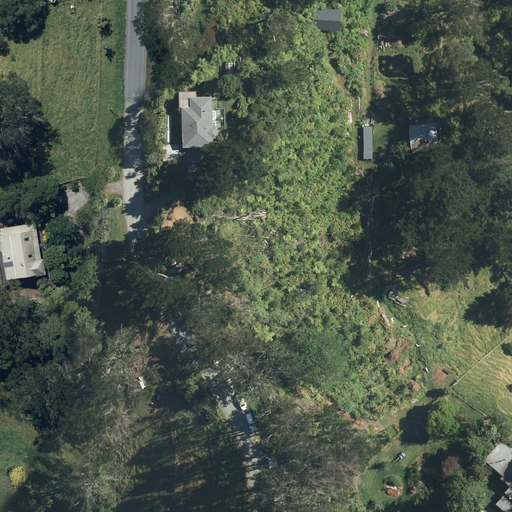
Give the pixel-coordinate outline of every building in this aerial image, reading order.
[(198,90),(179,90),(179,110),(183,110),(183,147),(216,147),(216,96),(198,96),(198,90)] [(426,113),(409,114),(411,151),(440,150),(440,144),(445,143),(444,120),(427,121),(426,113)] [(172,115),(163,115),(162,161),(179,162),(180,142),(172,142),(172,115)] [(6,228),(3,209),(0,209),(0,272),(1,282),(44,275),(36,223),(6,228)] [(511,511),(511,447),(511,449),(501,443),(484,467),(502,480),(499,483),(507,489),(494,506),(502,511),(511,511)]
